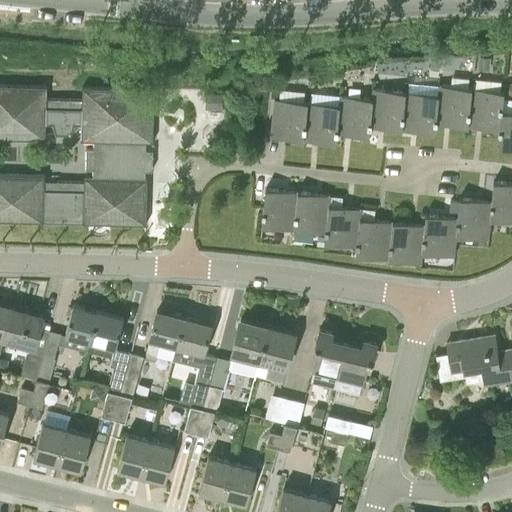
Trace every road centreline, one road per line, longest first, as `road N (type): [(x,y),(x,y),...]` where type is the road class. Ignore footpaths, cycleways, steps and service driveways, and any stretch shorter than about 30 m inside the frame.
road 1 (tertiary): [(511,0),(286,17),(58,0)]
road 2 (residential): [(183,265),(196,179),(221,165),(381,182),(457,164),(511,170)]
road 3 (residential): [(425,302),(183,265)]
road 4 (residential): [(382,484),(425,302)]
road 5 (residential): [(183,265),(0,262)]
road 6 (residential): [(511,483),(457,494),(382,484)]
